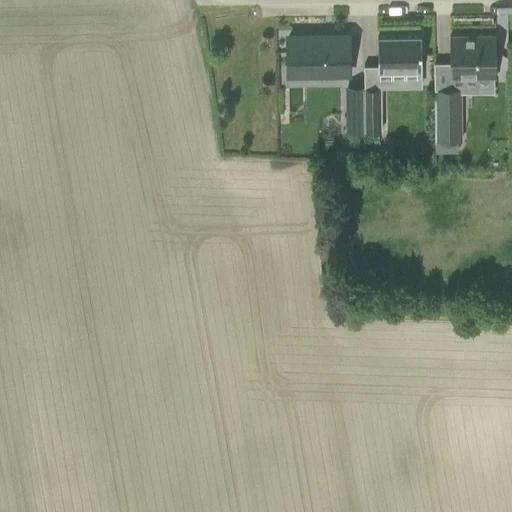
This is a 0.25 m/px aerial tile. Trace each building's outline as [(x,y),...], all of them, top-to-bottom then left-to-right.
[(496,35),(450,36),(450,77),(496,76),(496,35)] [(348,36),(287,37),(288,56),(301,56),(302,73),(348,73),(348,36)] [(377,71),(421,71),(421,36),(377,37),(377,71)] [(364,132),(380,132),(379,87),(363,88),(364,132)] [(363,88),(346,88),(346,132),(364,132),(363,88)] [(460,89),(433,89),(434,137),(434,141),(460,141),(460,89)]
